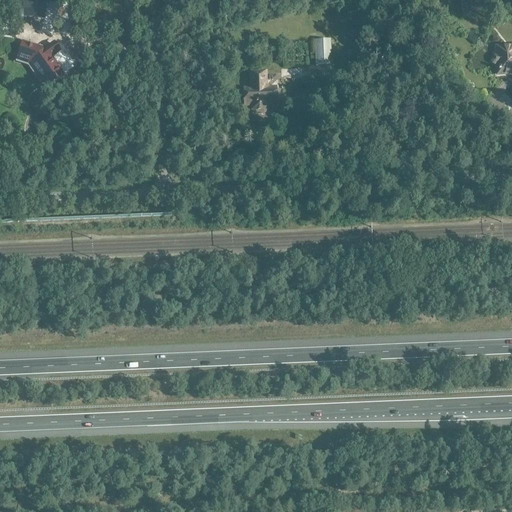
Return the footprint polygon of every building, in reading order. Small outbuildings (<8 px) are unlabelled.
[(18,18),(24,17),(22,0),(9,2),(12,19),(18,18)] [(44,20),(48,3),(36,0),(34,17),(44,20)] [(479,0),(460,0),(463,17),(482,14),(479,0)] [(314,41),(315,66),(332,65),(331,40),(314,41)] [(23,44),(19,56),(33,60),(34,61),(46,79),(44,80),(44,81),(47,85),(48,86),(55,81),(52,75),(59,70),(50,59),(59,53),(54,46),(42,54),(37,48),(23,44)] [(510,76),(511,78),(511,44),(493,46),(494,55),(492,55),(491,57),(490,59),(490,61),(491,63),(493,65),(495,66),(496,77),(510,76)] [(451,53),(447,60),(453,63),(457,56),(451,53)] [(267,106),(278,105),(278,88),(269,89),(269,86),(267,86),(267,72),(252,72),(252,89),(244,89),(244,106),(252,106),(252,110),(255,114),(264,113),(267,110),(267,106)]
